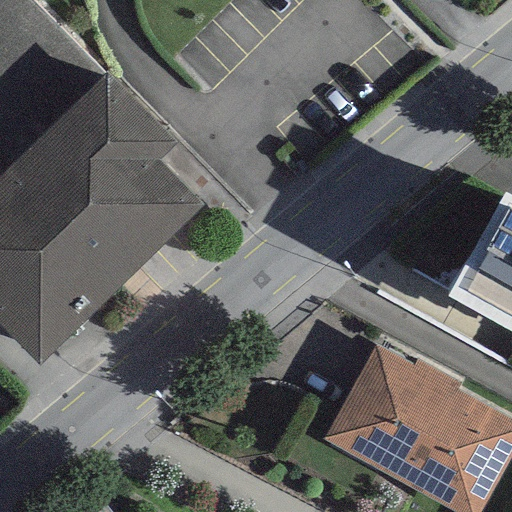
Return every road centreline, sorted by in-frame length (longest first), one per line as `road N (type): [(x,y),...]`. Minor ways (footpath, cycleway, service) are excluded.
road 1 (residential): [(0,493),(511,62)]
road 2 (unknown): [(0,345),(96,412),(281,511)]
